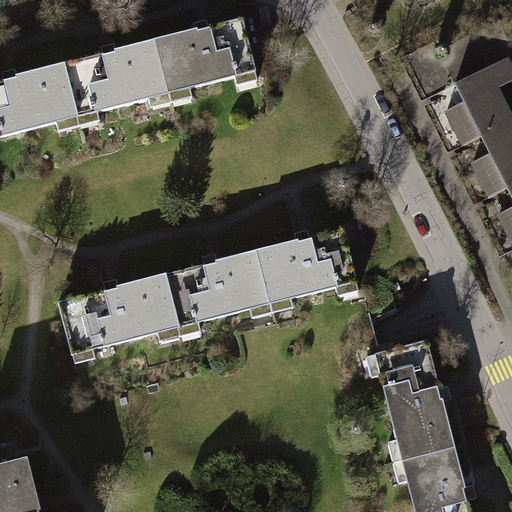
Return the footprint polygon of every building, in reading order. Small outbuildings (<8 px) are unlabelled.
[(252,81),(237,24),(143,48),(158,105),(252,81)] [(158,105),(143,48),(55,70),(69,127),(158,105)] [(511,106),(494,69),(450,89),(474,141),(511,123),(511,106)] [(55,70),(0,83),(0,143),(69,127),(55,70)] [(511,123),(474,141),(500,195),(511,189),(511,123)] [(511,189),(500,195),(511,222),(511,189)] [(356,291),(341,234),(247,258),(262,316),(356,291)] [(262,316),(247,258),(156,282),(171,339),(262,316)] [(156,282),(53,308),(68,366),(171,339),(156,282)] [(424,345),(375,357),(400,459),(450,446),(424,345)] [(467,511),(450,446),(400,459),(414,511),(467,511)] [(38,511),(28,464),(0,470),(0,511),(38,511)]
